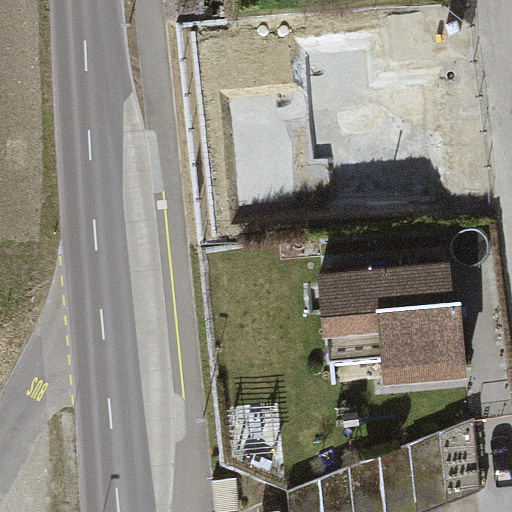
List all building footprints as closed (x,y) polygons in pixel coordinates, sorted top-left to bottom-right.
[(429,40),(296,57),(307,145),(354,139),(357,161),(443,150),(429,40)] [(449,263),(320,274),(328,363),(384,358),(386,380),(465,373),(459,304),(452,304),(449,263)] [(441,432),(448,493),(480,491),(474,419),(441,432)] [(411,443),(417,505),(448,502),(448,493),(441,432),(411,443)] [(380,455),(386,511),(418,511),(417,505),(411,443),(380,455)] [(350,467),(355,511),(386,511),(380,455),(350,467)] [(321,480),(323,511),(355,511),(350,467),(321,480)] [(218,511),(237,510),(234,477),(214,479),(217,511),(218,511)] [(290,491),(291,511),(323,511),(321,480),(290,491)]
